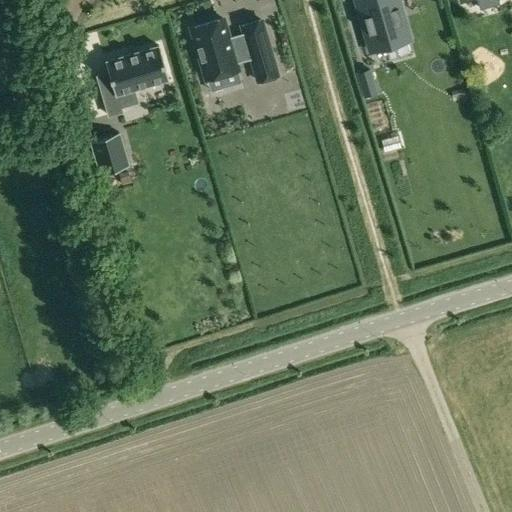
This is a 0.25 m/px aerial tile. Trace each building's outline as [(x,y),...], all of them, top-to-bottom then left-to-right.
[(26,0),(0,0),(0,109),(53,96),(26,0)] [(399,0),(361,0),(355,2),(369,49),(410,37),(399,0)] [(223,19),(191,28),(206,78),(238,69),(237,65),(252,60),(258,80),(277,74),(261,20),(242,25),(244,32),(228,37),(223,19)] [(105,73),(94,77),(105,116),(118,112),(117,108),(134,103),(130,90),(168,79),(159,45),(102,62),(105,73)] [(369,69),(358,73),(365,96),(376,93),(369,69)] [(58,120),(45,124),(55,153),(67,149),(58,120)] [(119,132),(91,140),(100,174),(128,166),(119,132)] [(128,172),(119,174),(122,184),(131,182),(128,172)]
